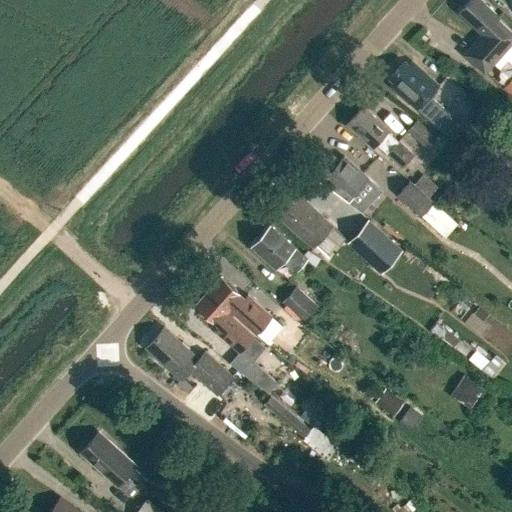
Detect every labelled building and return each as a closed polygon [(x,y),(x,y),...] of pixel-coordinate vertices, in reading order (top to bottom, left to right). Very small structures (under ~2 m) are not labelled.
[(499,17),(488,7),(480,0),(470,0),(459,12),(484,34),(466,54),(485,72),(511,42),(511,29),(498,18),(499,17)] [(408,65),(404,61),(390,76),(394,80),(391,84),(440,129),(452,116),(429,96),(438,86),(411,62),(408,65)] [(511,96),(511,76),(502,87),(511,96)] [(411,154),(397,141),(398,140),(387,131),(389,129),(363,107),(348,124),(374,147),(377,144),(387,153),(386,153),(401,166),(411,154)] [(428,149),(437,137),(417,118),(407,130),(428,149)] [(339,162),(326,150),(311,167),(333,187),(331,190),(349,202),(360,190),(358,188),(367,177),(344,156),(339,162)] [(420,214),(432,201),(410,181),(398,194),(420,214)] [(317,245),(334,225),(293,189),(274,211),(306,238),(307,237),(317,245)] [(432,201),(420,214),(433,225),(445,212),(432,201)] [(349,242),(373,262),(391,240),(368,220),(349,242)] [(296,271),(308,258),(296,247),(271,224),(251,246),(277,269),(284,260),(296,271)] [(208,290),(233,312),(256,332),(271,315),(248,294),(244,298),(221,276),(208,290)] [(305,320),(319,305),(297,285),(282,300),(305,320)] [(254,336),(231,315),(233,312),(208,290),(195,305),(220,326),(216,330),(240,351),(254,336)] [(480,306),(475,313),(484,320),(488,313),(480,306)] [(190,369),(217,394),(233,376),(206,351),(199,358),(164,326),(146,347),(181,379),(190,369)] [(492,378),(506,362),(495,354),(489,361),(476,350),(469,358),(492,378)] [(253,359),(243,371),(268,391),(277,380),(253,359)] [(264,402),(305,435),(303,437),(328,457),(336,447),(312,427),(271,394),(264,402)] [(108,443),(97,433),(81,452),(128,494),(136,485),(125,476),(136,465),(110,441),(108,443)] [(79,511),(60,497),(49,511),(79,511)] [(161,511),(146,500),(136,511),(161,511)]
